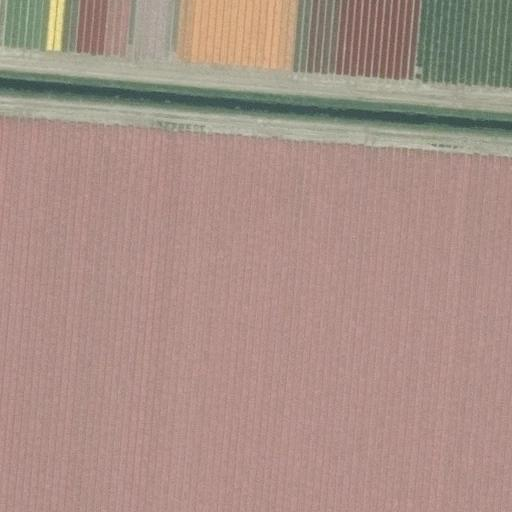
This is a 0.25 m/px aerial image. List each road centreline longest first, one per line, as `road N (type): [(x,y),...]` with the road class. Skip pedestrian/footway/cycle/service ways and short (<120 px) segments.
road 1 (track): [(0,103),(511,145)]
road 2 (track): [(0,64),(511,106)]
